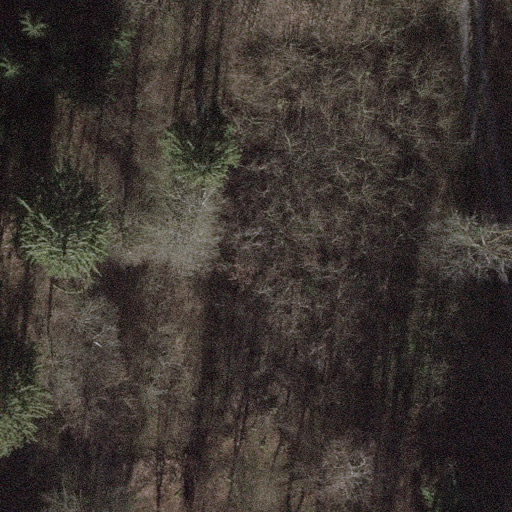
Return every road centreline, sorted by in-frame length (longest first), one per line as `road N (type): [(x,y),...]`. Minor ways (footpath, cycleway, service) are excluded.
road 1 (track): [(511,249),(474,29),(482,0)]
road 2 (track): [(0,311),(131,511)]
